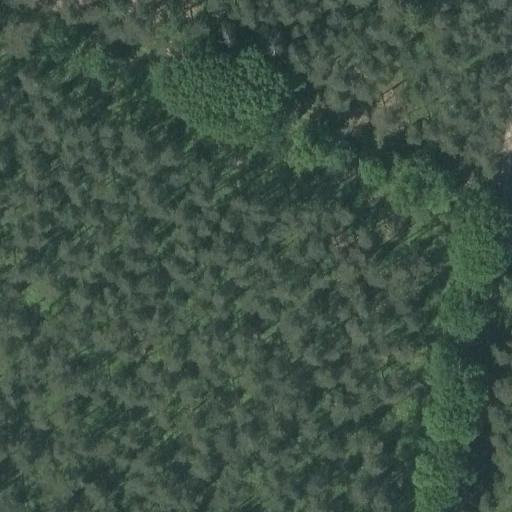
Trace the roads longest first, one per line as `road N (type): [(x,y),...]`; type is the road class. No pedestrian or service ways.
road 1 (track): [(459,511),(511,208)]
road 2 (track): [(511,208),(352,155)]
